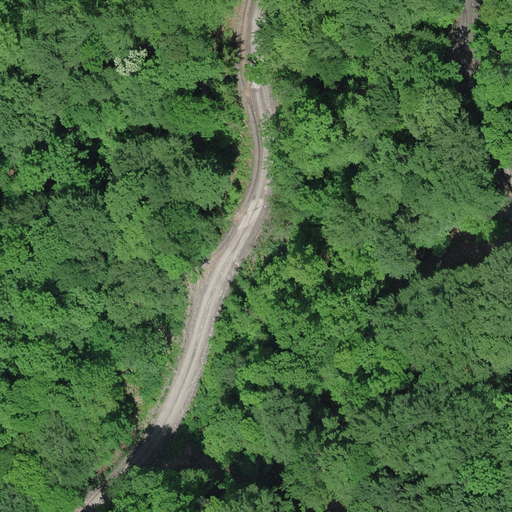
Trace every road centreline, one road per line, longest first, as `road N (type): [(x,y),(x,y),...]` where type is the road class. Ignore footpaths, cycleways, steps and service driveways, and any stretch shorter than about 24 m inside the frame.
road 1 (track): [(265,0),(259,58),(270,158),(262,200),(216,286),(181,395),(154,446),(93,511)]
road 2 (track): [(511,177),(475,63),(472,0)]
